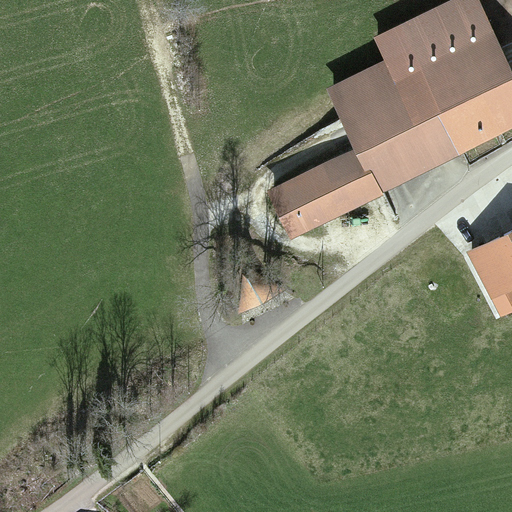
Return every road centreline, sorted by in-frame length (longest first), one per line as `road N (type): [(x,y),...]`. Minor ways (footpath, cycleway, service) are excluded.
road 1 (unclassified): [(511,155),(50,511)]
road 2 (track): [(224,381),(200,210),(142,0)]
